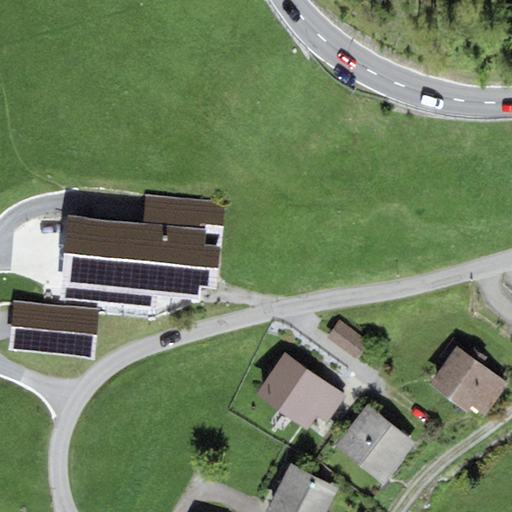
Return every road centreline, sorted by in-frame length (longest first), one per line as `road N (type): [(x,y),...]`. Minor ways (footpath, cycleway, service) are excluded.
road 1 (residential): [(511,259),(140,349),(93,376),(71,411),(60,453),(68,511)]
road 2 (secondary): [(294,0),(367,63),(463,98),(511,99)]
road 3 (track): [(511,418),(443,463),(397,511)]
